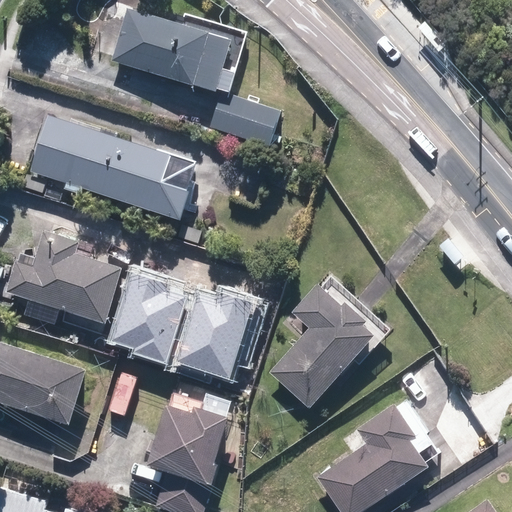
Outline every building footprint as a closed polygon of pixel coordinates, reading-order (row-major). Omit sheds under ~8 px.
[(130,7),(115,59),(220,90),(235,37),(130,7)] [(224,91),(213,126),(271,144),(282,109),(224,91)] [(53,114),(35,170),(182,217),(200,161),(53,114)] [(23,253),(12,290),(110,321),(127,266),(80,252),(83,242),(48,231),(40,258),(23,253)] [(274,372),(314,407),(378,333),(322,284),(299,311),(315,325),(274,372)] [(0,338),(0,398),(72,421),(90,367),(0,338)] [(172,402),(154,462),(171,468),(160,504),(185,511),(205,511),(215,481),(217,481),(223,463),(217,461),(231,415),(201,406),(200,411),(172,402)] [(321,475),(346,511),(361,511),(433,463),(415,437),(421,433),(400,402),(362,428),(372,441),(321,475)] [(0,511),(80,511),(70,509),(69,511),(58,511),(47,509),(49,502),(3,489),(0,497),(0,511)]
